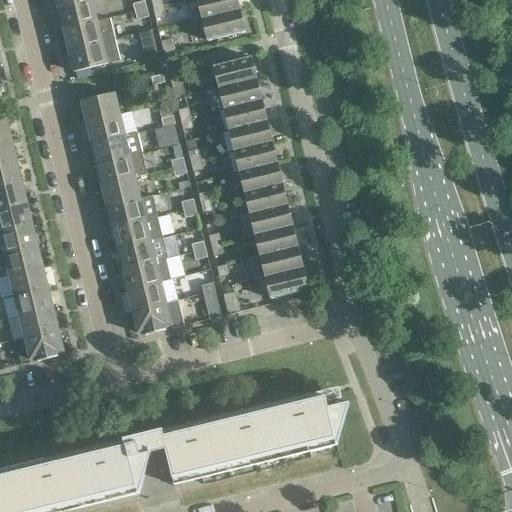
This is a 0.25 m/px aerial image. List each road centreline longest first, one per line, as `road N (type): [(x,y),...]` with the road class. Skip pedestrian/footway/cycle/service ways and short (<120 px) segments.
road 1 (secondary): [(380,0),(412,131),(511,430)]
road 2 (residential): [(117,383),(23,0)]
road 3 (residential): [(211,511),(384,476),(408,462),(355,324)]
road 4 (residential): [(355,324),(275,0)]
road 5 (secondary): [(511,238),(439,0)]
road 6 (residential): [(117,383),(355,324)]
road 7 (residential): [(0,412),(117,383)]
